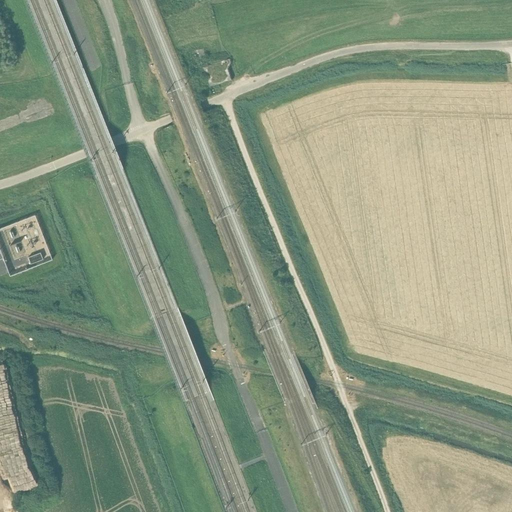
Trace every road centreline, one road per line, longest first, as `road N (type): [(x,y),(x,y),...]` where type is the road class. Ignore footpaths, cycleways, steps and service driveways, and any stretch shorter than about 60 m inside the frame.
road 1 (unclassified): [(387,511),(222,98)]
road 2 (tertiary): [(222,98),(354,50),(511,44)]
road 3 (track): [(419,7),(298,42),(247,73),(236,93)]
road 4 (tertiary): [(53,165),(222,98)]
road 5 (track): [(511,443),(383,406),(346,407)]
